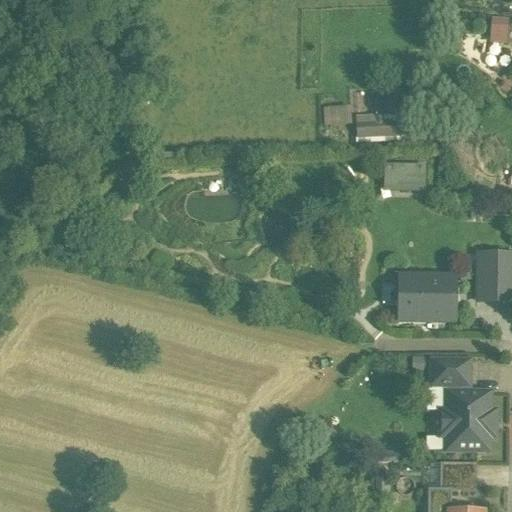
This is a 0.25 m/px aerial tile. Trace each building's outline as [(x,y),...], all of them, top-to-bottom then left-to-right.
[(490,45),(508,45),(509,18),(491,17),(490,45)] [(350,107),(323,108),(324,126),(351,125),(350,107)] [(353,127),(354,140),(400,139),(399,126),(353,127)] [(383,192),(424,192),(424,166),(383,166),(383,192)] [(511,254),(475,254),(475,306),(511,306),(511,254)] [(457,277),(397,276),(397,325),(456,326),(457,277)] [(469,365),(432,364),(431,389),(469,389),(469,365)] [(490,396),(446,396),(446,414),(441,414),(440,440),(446,440),(446,454),(489,455),(489,440),(495,440),(495,415),(490,415),(490,396)] [(423,466),(403,466),(403,476),(423,476),(423,466)] [(476,467),(440,466),(440,492),(451,492),(451,494),(476,494),(476,467)] [(450,511),(451,494),(451,492),(440,492),(428,492),(427,511),(450,511)]
